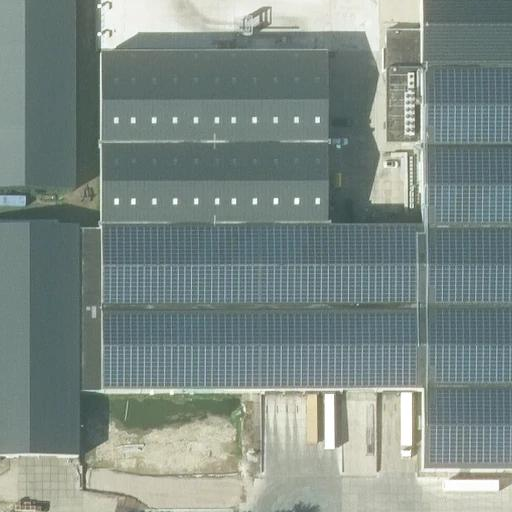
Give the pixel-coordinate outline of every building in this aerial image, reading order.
[(72,0),(0,0),(0,191),(72,191),(72,0)] [(419,153),(511,152),(511,0),(419,0),(419,31),(384,31),(384,145),(419,146),(419,153)] [(100,57),(100,231),(281,231),(323,231),(323,56),(314,56),(100,57)] [(420,473),(511,472),(511,152),(419,153),(420,217),(400,217),(400,393),(420,393),(420,473)] [(99,394),(400,393),(400,217),(376,217),(376,231),(323,231),(281,231),(100,231),(77,231),(77,227),(0,227),(0,458),(77,458),(77,393),(99,393),(99,394)] [(84,492),(83,495),(90,496),(94,480),(40,466),(37,480),(84,492)]
